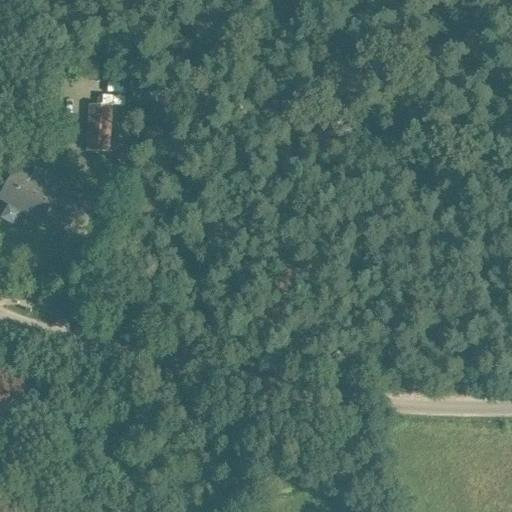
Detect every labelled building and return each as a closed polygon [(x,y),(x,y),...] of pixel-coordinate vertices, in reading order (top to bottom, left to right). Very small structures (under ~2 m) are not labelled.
[(112,107),(89,106),(87,153),(110,154),(112,107)] [(126,151),(117,156),(122,166),(132,161),(126,151)] [(0,197),(44,224),(48,217),(49,218),(50,217),(70,229),(81,210),(16,171),(0,197)] [(131,211),(105,212),(107,248),(118,247),(118,241),(130,241),(130,224),(142,223),(141,191),(130,192),(131,211)] [(89,261),(87,276),(108,279),(110,264),(89,261)]
